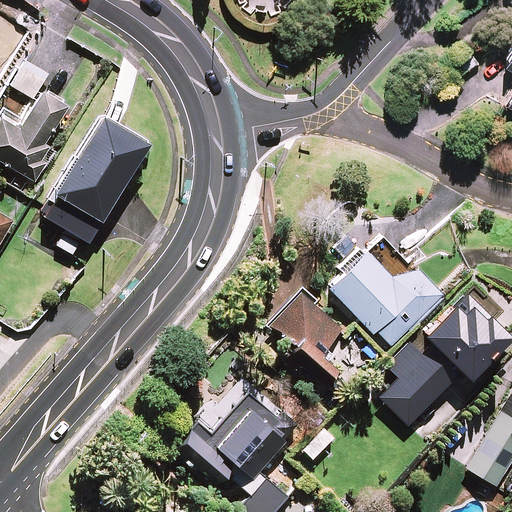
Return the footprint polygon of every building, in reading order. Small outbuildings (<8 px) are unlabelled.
[(292,3),(293,0),(288,0),(290,1),(285,7),(280,5),(277,8),(279,13),(273,16),(270,8),(253,7),(250,13),(245,9),(248,4),(245,2),(241,5),(239,0),(236,0),(239,8),(244,12),(251,16),(255,9),(268,11),(271,19),(280,15),(283,12),(286,10),(292,3)] [(239,0),(241,5),(245,2),(248,4),(245,9),(250,13),(253,7),(270,8),(273,16),(279,13),(277,8),(280,5),(285,7),(290,1),(288,0),(239,0)] [(480,61),(473,49),(454,61),(461,72),(480,61)] [(47,74),(25,61),(11,85),(33,98),(47,74)] [(67,105),(42,90),(22,122),(2,109),(0,111),(0,159),(35,182),(55,151),(43,143),(67,105)] [(147,140),(101,114),(42,214),(88,241),(147,140)] [(0,241),(12,221),(0,213),(0,241)] [(443,290),(415,263),(399,279),(360,242),(324,280),(390,344),(443,290)] [(341,321),(299,284),(268,320),(291,341),(278,355),(292,368),(300,358),(323,378),(336,362),(318,347),(341,321)] [(463,362),(471,368),(508,327),(471,292),(463,301),(452,291),(422,323),(434,333),(463,362)] [(422,404),(463,362),(434,333),(393,375),(422,404)] [(511,380),(510,379),(462,463),(495,482),(511,452),(511,380)] [(283,436),(268,423),(279,411),(245,382),(209,424),(195,412),(188,418),(234,459),(224,470),(251,493),(235,511),(236,511),(272,511),(290,492),(258,465),(283,436)] [(215,480),(224,470),(234,459),(188,418),(169,438),(215,480)]
